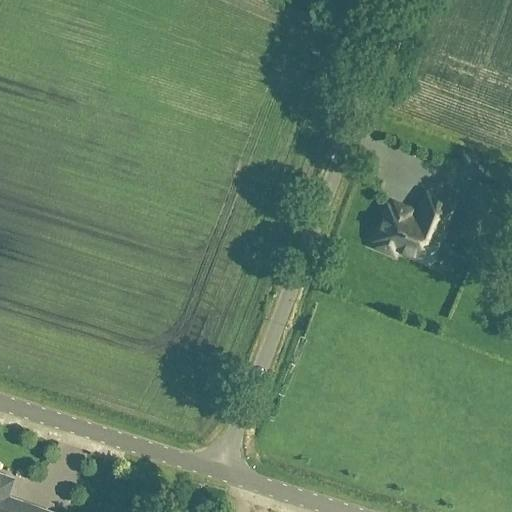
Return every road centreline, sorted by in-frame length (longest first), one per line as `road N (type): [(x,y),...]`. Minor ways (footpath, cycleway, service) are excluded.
road 1 (unclassified): [(222,468),(398,0)]
road 2 (tertiary): [(0,397),(222,468)]
road 3 (tertiary): [(359,511),(222,468)]
